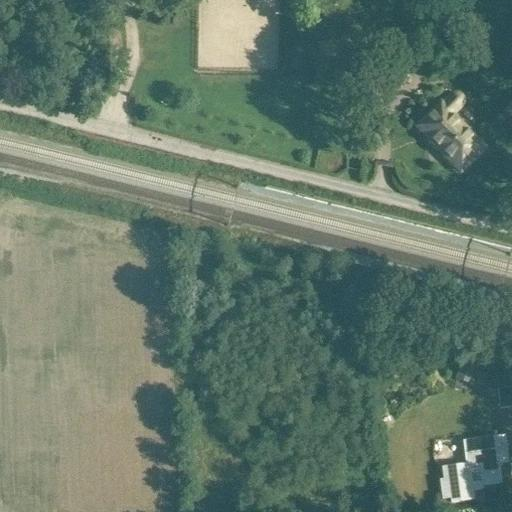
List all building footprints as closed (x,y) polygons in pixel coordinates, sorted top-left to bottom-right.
[(165,13),(165,0),(146,0),(145,11),(165,13)] [(340,70),(339,44),(306,45),(307,71),(340,70)] [(403,86),(403,67),(379,67),(379,74),(379,86),(403,86)] [(379,74),(364,74),(363,113),(378,113),(379,86),(379,74)] [(484,150),(470,135),(452,117),(462,108),(464,106),(465,102),(464,99),(462,96),(460,93),(457,92),(453,92),(450,93),(447,95),(438,103),(440,105),(417,128),(460,172),(484,150)] [(466,346),(454,382),(469,388),(482,352),(466,346)] [(507,464),(504,444),(503,438),(463,443),(464,455),(465,455),(467,466),(442,469),(444,482),(440,483),(443,499),(451,498),(451,503),(473,501),(471,484),(482,483),(482,487),(499,484),(497,465),(507,464)]
